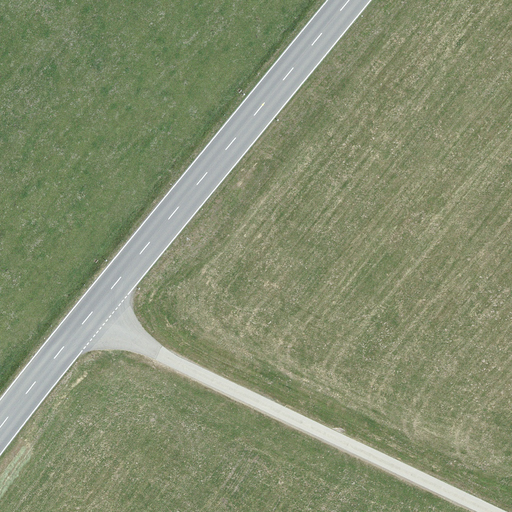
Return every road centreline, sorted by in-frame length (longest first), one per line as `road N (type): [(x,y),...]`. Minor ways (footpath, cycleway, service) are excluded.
road 1 (unclassified): [(493,511),(85,318)]
road 2 (primary): [(347,0),(85,318)]
road 3 (primary): [(85,318),(0,425)]
